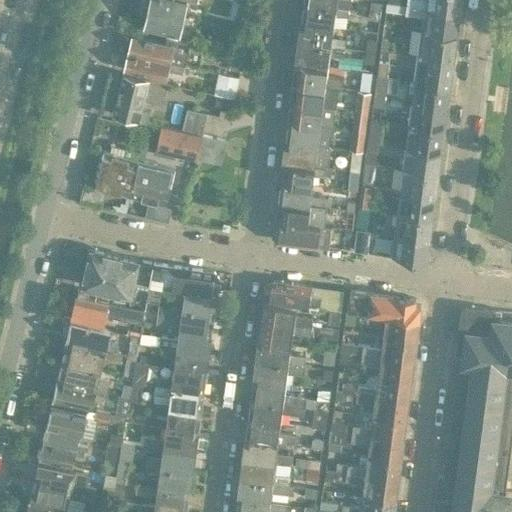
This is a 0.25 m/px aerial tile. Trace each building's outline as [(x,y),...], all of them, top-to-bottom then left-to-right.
[(187,0),(150,0),(144,26),(179,34),(183,20),(184,14),(187,0)] [(459,13),(460,0),(406,0),(406,6),(459,13)] [(347,16),(348,7),(303,1),(301,20),(300,20),(300,21),(334,25),(335,14),(347,16)] [(381,4),(370,2),(369,10),(380,11),(381,4)] [(456,35),(459,13),(406,6),(387,3),(386,11),(422,15),(421,18),(420,30),(456,35)] [(380,11),(369,10),(368,17),(379,19),(380,11)] [(332,35),(334,25),(300,21),(297,40),(334,45),(342,46),(343,37),(332,35)] [(456,35),(420,30),(417,53),(453,58),(456,35)] [(165,42),(133,34),(129,52),(184,65),(190,43),(166,37),(165,42)] [(375,50),(376,43),(376,39),(366,38),(365,49),(375,50)] [(344,55),(345,46),(342,46),(334,45),(297,40),(294,59),(329,64),(330,54),(344,55)] [(373,62),(375,50),(365,49),(364,61),(373,62)] [(184,65),(129,52),(125,68),(166,78),(168,69),(183,72),(184,65)] [(453,58),(417,53),(414,75),(450,80),(453,58)] [(233,55),(230,70),(240,72),(242,57),(233,55)] [(327,76),(329,64),(294,59),(292,79),(338,86),(342,86),(343,78),(327,76)] [(387,72),(388,62),(379,61),(377,71),(387,72)] [(370,90),(372,72),(363,71),(360,89),(370,90)] [(389,72),(387,72),(377,71),(376,85),(374,85),(373,92),(386,94),(389,72)] [(143,103),(147,87),(149,79),(123,73),(113,114),(147,121),(151,105),(143,103)] [(215,94),(218,95),(235,98),(238,78),(220,73),(215,94)] [(450,80),(414,75),(411,97),(447,102),(450,80)] [(336,95),(338,86),(292,79),(289,100),(290,100),(323,104),(325,94),(336,95)] [(367,110),(370,91),(357,90),(355,108),(367,110)] [(384,107),(386,94),(373,92),(370,114),(378,115),(379,106),(384,107)] [(232,111),(235,98),(218,95),(216,108),(232,111)] [(444,124),(447,102),(411,97),(408,119),(444,124)] [(335,106),(323,104),(290,100),(288,119),(333,125),(334,118),(333,118),(335,106)] [(187,107),(182,130),(202,134),(207,112),(187,107)] [(364,129),(367,110),(355,108),(352,128),(364,129)] [(378,120),(378,115),(370,114),(367,137),(377,139),(382,139),(384,121),(378,120)] [(332,135),(333,125),(288,119),(285,139),(329,145),(331,135),(332,135)] [(441,147),(444,124),(408,119),(405,142),(441,147)] [(202,134),(182,130),(162,125),(157,149),(197,158),(202,134)] [(361,150),(363,137),(364,129),(352,128),(349,148),(351,148),(353,148),(361,150)] [(215,162),(220,139),(202,134),(197,158),(215,162)] [(375,158),(376,145),(377,139),(367,137),(365,157),(375,158)] [(328,164),(330,145),(329,145),(285,139),(284,139),(281,158),(328,164)] [(438,170),(441,147),(405,142),(402,165),(438,170)] [(353,148),(350,169),(351,169),(359,171),(360,163),(361,150),(353,148)] [(132,194),(140,159),(104,150),(96,185),(132,194)] [(331,174),(332,165),(328,164),(281,158),(279,179),(280,179),(313,183),(314,172),(331,174)] [(175,167),(140,159),(132,194),(166,202),(175,167)] [(371,184),(374,162),(364,160),(361,182),(371,184)] [(435,192),(438,170),(402,165),(399,187),(435,192)] [(356,189),(358,177),(359,171),(351,169),(349,188),(356,189)] [(311,196),(313,183),(280,179),(277,199),(311,204),(330,206),(331,198),(311,196)] [(368,206),(370,191),(371,184),(361,182),(358,205),(368,206)] [(435,192),(399,187),(396,210),(432,215),(435,192)] [(323,225),(326,207),(310,205),(311,204),(277,199),(275,218),(323,225)] [(353,209),(355,200),(348,199),(347,209),(353,209)] [(171,220),(173,209),(160,206),(158,217),(171,220)] [(429,237),(432,215),(396,210),(393,232),(429,237)] [(329,247),(331,226),(323,225),(275,218),(272,235),(277,240),(329,247)] [(229,230),(230,224),(223,222),(222,228),(222,229),(229,230)] [(363,252),(365,236),(366,228),(355,227),(352,250),(363,252)] [(427,255),(429,237),(393,232),(390,255),(420,259),(427,255)] [(133,278),(138,259),(90,248),(88,254),(86,254),(83,265),(133,278)] [(150,283),(154,262),(138,259),(133,278),(133,280),(150,283)] [(165,273),(166,264),(154,262),(150,283),(157,285),(159,272),(165,273)] [(217,293),(219,275),(216,272),(166,264),(165,273),(159,272),(157,285),(162,285),(185,288),(217,293)] [(132,285),(133,280),(133,278),(83,265),(81,275),(83,277),(81,285),(96,288),(96,287),(112,291),(112,293),(129,297),(132,285)] [(340,309),(342,288),(311,284),(273,279),(265,283),(263,300),(296,304),(320,307),(329,308),(339,309),(340,309)] [(149,288),(150,283),(133,280),(132,285),(149,288)] [(162,285),(157,285),(150,283),(149,288),(146,301),(159,303),(162,285)] [(214,312),(217,293),(185,288),(184,297),(172,296),(171,306),(214,312)] [(347,310),(367,313),(418,320),(420,304),(415,304),(415,298),(350,289),(347,310)] [(145,311),(132,308),(127,307),(76,295),(71,318),(100,325),(102,313),(143,322),(145,311)] [(295,313),(296,304),(263,300),(261,318),(312,325),(313,315),(295,313)] [(214,312),(171,306),(158,305),(156,324),(179,327),(211,332),(214,312)] [(511,511),(511,492),(503,491),(511,429),(511,321),(495,319),(496,308),(467,305),(465,305),(463,305),(462,306),(460,307),(459,308),(459,309),(459,310),(458,311),(455,336),(465,337),(463,355),(458,354),(443,473),(437,472),(431,511),(511,511)] [(337,325),(339,309),(329,308),(327,323),(337,325)] [(416,339),(418,320),(367,313),(366,321),(385,324),(383,335),(416,339)] [(336,338),(337,328),(329,327),(312,325),(261,318),(258,338),(291,342),(292,332),(336,338)] [(108,341),(111,330),(70,321),(65,341),(116,353),(118,344),(108,341)] [(210,351),(213,332),(211,332),(179,327),(178,338),(161,336),(160,339),(159,345),(165,345),(167,346),(210,351)] [(160,339),(153,337),(148,331),(141,329),(140,337),(139,342),(159,345),(160,339)] [(413,358),(416,339),(383,335),(382,346),(342,341),(341,349),(350,350),(363,352),(413,358)] [(136,357),(139,342),(140,337),(131,336),(127,356),(136,357)] [(290,352),(291,342),(258,338),(255,358),(305,365),(306,355),(289,353),(290,352)] [(121,362),(123,355),(116,353),(65,341),(61,360),(101,370),(104,358),(121,362)] [(207,372),(210,351),(167,346),(165,355),(176,356),(174,367),(206,371),(207,372)] [(334,364),(336,350),(325,349),(323,363),(334,364)] [(349,363),(350,350),(341,349),(339,349),(338,362),(349,363)] [(411,379),(413,358),(363,352),(361,361),(374,363),(380,365),(379,374),(411,379)] [(133,377),(136,361),(136,357),(127,356),(123,375),(133,377)] [(304,374),(305,365),(255,358),(253,377),(286,382),(287,372),(304,374)] [(99,379),(101,370),(61,360),(56,380),(107,392),(109,381),(99,379)] [(147,383),(150,363),(136,361),(133,377),(132,381),(143,382),(147,383)] [(203,391),(206,371),(174,367),(173,377),(155,375),(154,384),(156,384),(203,391)] [(408,398),(411,379),(379,374),(378,385),(343,381),(342,389),(408,398)] [(130,396),(132,381),(133,377),(123,375),(120,394),(130,396)] [(285,392),(286,382),(253,377),(250,396),(283,400),(297,402),(298,394),(285,392)] [(105,399),(107,392),(56,380),(52,399),(92,408),(95,396),(105,399)] [(140,401),(143,382),(132,381),(130,396),(129,399),(140,401)] [(201,411),(203,391),(156,384),(154,393),(170,396),(168,406),(201,411)] [(408,398),(342,389),(337,388),(336,398),(373,402),(372,412),(405,417),(408,398)] [(127,415),(129,399),(130,396),(120,394),(119,394),(115,413),(127,415)] [(304,415),(305,405),(283,403),(283,400),(250,396),(248,416),(281,420),(282,416),(282,412),(304,415)] [(96,419),(81,415),(83,410),(51,402),(46,426),(77,434),(92,437),(96,419)] [(198,431),(201,411),(168,406),(168,411),(167,417),(146,414),(144,424),(166,427),(198,431)] [(126,421),(127,415),(115,413),(110,412),(95,409),(95,410),(87,409),(87,411),(83,410),(81,415),(96,419),(124,425),(125,425),(126,421)] [(403,437),(405,417),(372,412),(371,424),(331,419),(330,427),(403,437)] [(280,430),(281,423),(281,420),(248,416),(245,436),(278,441),(295,443),(295,434),(279,432),(279,431),(280,430)] [(134,426),(125,425),(124,425),(123,434),(122,440),(132,441),(134,426)] [(85,446),(81,444),(75,443),(77,434),(46,426),(38,456),(70,464),(72,453),(83,456),(85,446)] [(199,431),(198,431),(166,427),(165,438),(142,434),(140,443),(163,446),(196,451),(199,431)] [(400,457),(403,437),(330,427),(329,441),(351,444),(351,440),(369,442),(368,453),(400,457)] [(121,444),(122,440),(123,434),(111,432),(110,442),(121,444)] [(277,452),(278,441),(245,436),(244,436),(241,457),(276,462),(292,464),(293,454),(277,452)] [(322,447),(323,439),(315,438),(314,446),(322,447)] [(133,461),(135,442),(132,441),(122,440),(121,444),(119,459),(129,460),(133,461)] [(115,472),(118,453),(119,445),(108,443),(103,470),(115,472)] [(194,469),(196,452),(196,451),(163,446),(162,456),(148,455),(147,463),(194,469)] [(397,478),(400,457),(368,453),(366,466),(346,464),(338,463),(337,470),(344,471),(346,471),(397,478)] [(274,473),(276,462),(241,457),(239,477),(288,483),(289,474),(274,473)] [(320,467),(321,460),(296,457),(295,464),(302,465),(320,467)] [(129,460),(119,459),(118,458),(116,475),(115,480),(124,482),(126,482),(129,460)] [(88,485),(91,474),(37,462),(33,481),(96,495),(97,487),(88,485)] [(191,491),(194,471),(194,469),(147,463),(146,474),(159,475),(158,486),(190,491),(191,491)] [(395,497),(397,478),(346,471),(344,471),(325,468),(324,478),(345,480),(345,479),(363,481),(362,493),(395,497)] [(112,499),(115,480),(116,475),(107,473),(102,496),(112,499)] [(292,493),(294,484),(288,483),(239,477),(236,497),(237,497),(270,501),(272,491),(292,493)] [(122,502),(123,490),(124,482),(115,480),(112,499),(112,500),(122,502)] [(96,495),(33,481),(29,499),(65,507),(67,497),(94,503),(96,495)] [(187,511),(190,491),(158,486),(146,484),(136,483),(135,492),(156,495),(155,506),(187,511)] [(316,495),(317,487),(305,485),(304,496),(317,497),(317,495),(316,495)] [(352,511),(392,511),(395,497),(362,493),(360,505),(343,503),(342,511),(352,511)] [(110,511),(111,507),(112,500),(112,499),(102,496),(99,511),(110,511)] [(278,511),(289,511),(290,504),(270,501),(237,497),(235,511),(268,511),(269,511),(278,511)] [(63,511),(65,507),(29,499),(25,511),(63,511)] [(335,510),(336,502),(321,500),(320,508),(335,510)]
